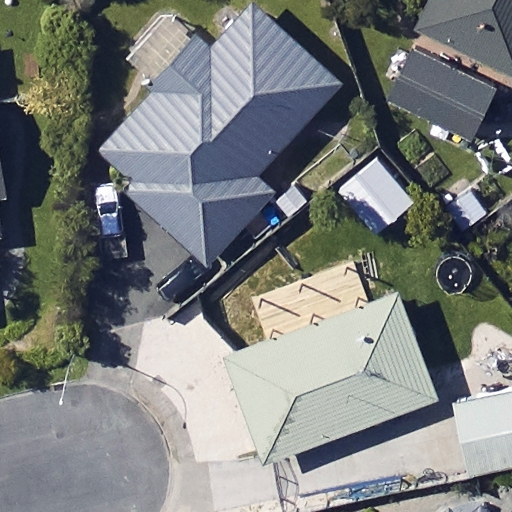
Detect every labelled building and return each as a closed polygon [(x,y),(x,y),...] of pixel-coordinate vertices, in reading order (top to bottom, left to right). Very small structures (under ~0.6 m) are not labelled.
[(511,0),(437,0),(425,28),(511,68),(511,0)] [(349,89),(264,8),(222,53),(212,43),(103,157),(222,270),(289,199),(265,177),(349,89)] [(505,88),(425,51),(401,103),(481,140),(505,88)] [(0,238),(17,237),(0,52),(0,238)] [(448,397),(408,294),(239,359),(278,462),(448,397)] [(511,389),(466,400),(482,475),(511,468),(511,389)] [(498,511),(488,500),(474,511),(458,511),(459,511),(458,511),(498,511)]
